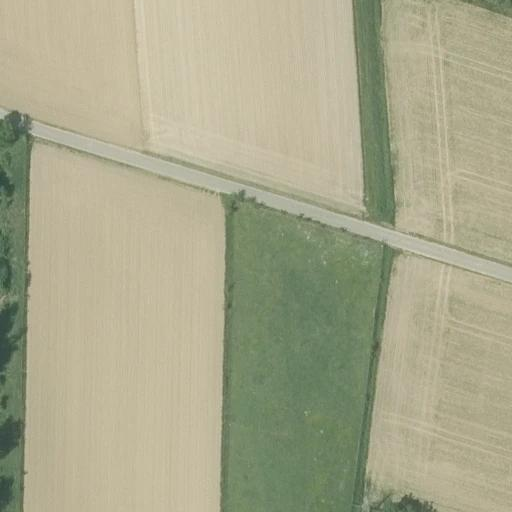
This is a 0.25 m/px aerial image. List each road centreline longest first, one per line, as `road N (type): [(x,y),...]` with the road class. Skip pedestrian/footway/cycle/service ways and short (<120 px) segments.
road 1 (residential): [(0,126),(511,282)]
road 2 (track): [(384,242),(372,0)]
